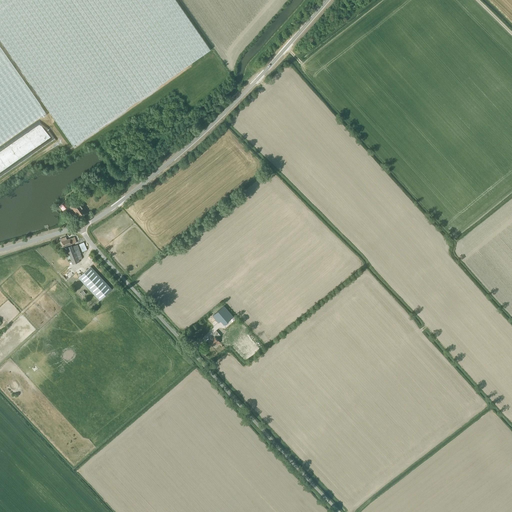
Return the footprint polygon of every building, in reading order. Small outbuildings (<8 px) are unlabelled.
[(0,0),(0,39),(73,145),(210,49),(175,0),(0,0)] [(180,0),(194,19),(220,0),(180,0)] [(0,143),(46,112),(0,46),(0,143)] [(80,218),(88,212),(80,201),(71,207),(80,218)] [(72,244),(76,242),(74,237),(67,240),(66,237),(60,239),(61,241),(63,247),(72,244)] [(79,262),(79,260),(82,258),(80,253),(81,253),(78,244),(72,247),(72,245),(66,248),(73,264),(79,262)] [(100,300),(112,289),(91,267),(79,278),(100,300)] [(224,306),(213,315),(219,322),(222,319),(225,323),(233,317),(224,306)] [(220,335),(219,333),(217,331),(216,330),(209,337),(211,339),(209,341),(212,345),(216,343),(217,344),(220,342),(216,338),(220,335)]
